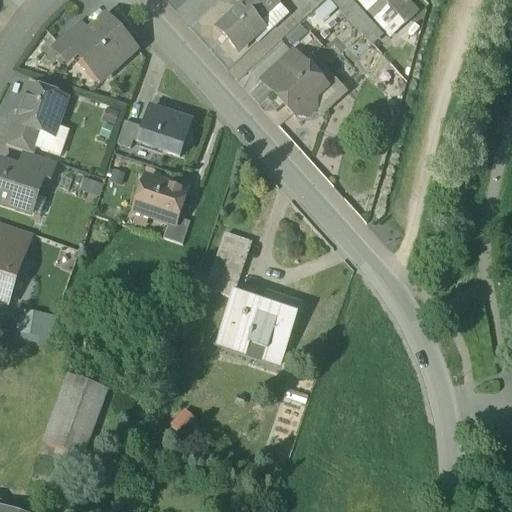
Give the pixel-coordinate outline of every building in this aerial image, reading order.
[(274,0),(247,0),(242,6),(243,7),(218,30),(239,53),(265,29),(260,23),(280,6),(274,0)] [(330,0),(303,25),(335,61),(363,36),(330,0)] [(351,0),(335,0),(333,2),(373,45),(384,35),(351,0)] [(418,12),(407,0),(355,0),(389,37),(418,12)] [(136,51),(106,18),(88,35),(76,46),(81,51),(76,55),(101,82),(136,51)] [(80,26),(54,49),(67,63),(76,55),(81,51),(76,46),(88,35),(80,26)] [(293,53),(264,80),(274,91),(303,64),(293,53)] [(327,89),(304,63),(303,64),(274,91),(273,91),(296,116),(298,114),(300,116),(307,117),(317,108),(318,102),(315,99),(327,89)] [(66,100),(30,88),(18,123),(17,126),(42,134),(54,138),(66,100)] [(191,123),(151,110),(139,145),(179,158),(191,123)] [(42,134),(17,126),(18,123),(15,121),(7,148),(32,157),(34,157),(42,134)] [(138,128),(124,123),(116,146),(130,151),(138,128)] [(34,157),(32,157),(26,174),(44,180),(44,182),(51,184),(58,165),(34,157)] [(26,174),(0,164),(0,205),(32,216),(44,182),(44,180),(26,174)] [(185,193),(145,181),(134,212),(168,224),(175,226),(177,218),(185,193)] [(190,223),(177,218),(175,226),(168,224),(163,240),(182,247),(190,223)] [(30,236),(0,225),(0,251),(22,259),(30,236)] [(251,245),(226,236),(220,251),(246,260),(251,245)] [(220,251),(219,250),(205,292),(231,301),(234,293),(234,294),(246,260),(220,251)] [(0,251),(0,305),(7,308),(24,259),(22,259),(0,251)] [(234,294),(234,293),(231,301),(217,342),(248,353),(249,349),(265,354),(263,358),(282,365),(302,308),(274,298),(271,307),(234,294)] [(18,332),(33,335),(31,344),(51,347),(56,316),(22,310),(18,332)] [(106,390),(69,377),(44,444),(82,458),(106,390)] [(196,422),(184,435),(197,447),(209,434),(196,422)]
